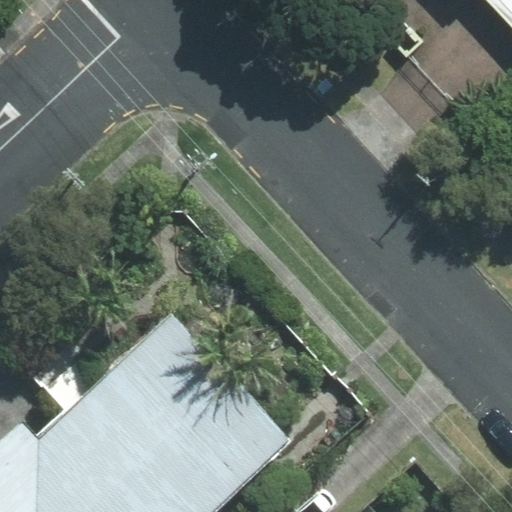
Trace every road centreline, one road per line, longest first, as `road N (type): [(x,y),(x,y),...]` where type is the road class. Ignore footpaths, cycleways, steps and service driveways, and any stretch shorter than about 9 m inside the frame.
road 1 (residential): [(511,384),(159,0)]
road 2 (residential): [(0,145),(154,0)]
